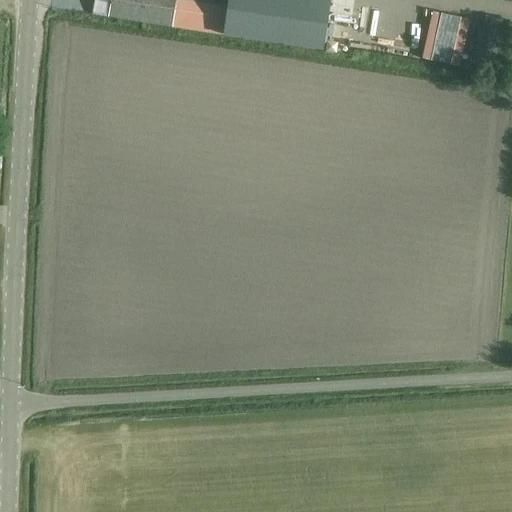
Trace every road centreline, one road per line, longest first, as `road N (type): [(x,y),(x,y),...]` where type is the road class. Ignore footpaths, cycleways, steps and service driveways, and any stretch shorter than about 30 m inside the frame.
road 1 (unclassified): [(511,376),(13,405)]
road 2 (tertiary): [(13,405),(30,0)]
